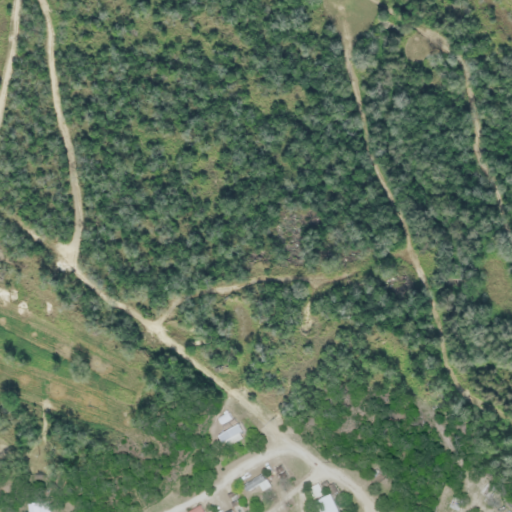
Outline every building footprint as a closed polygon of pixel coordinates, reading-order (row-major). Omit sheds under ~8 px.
[(224,450),(247,441),(241,427),(219,435),(224,450)] [(263,492),(269,489),(264,477),(244,486),(247,493),(260,487),(263,492)] [(496,492),(488,484),(478,493),(487,502),(496,492)] [(336,511),(332,497),(318,502),(320,511),(336,511)] [(459,501),(451,501),(451,511),(459,511),(459,501)] [(50,511),(49,502),(29,505),(29,511),(50,511)]
